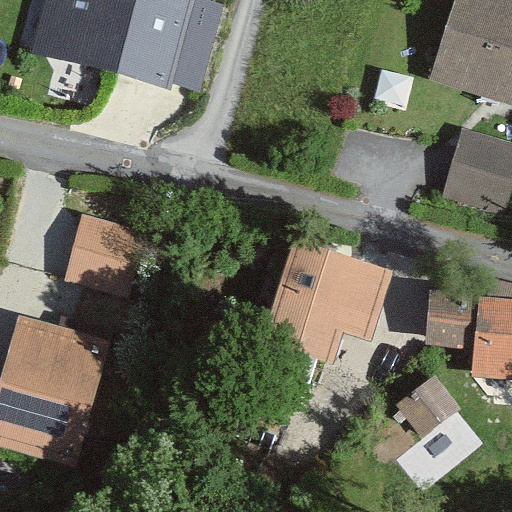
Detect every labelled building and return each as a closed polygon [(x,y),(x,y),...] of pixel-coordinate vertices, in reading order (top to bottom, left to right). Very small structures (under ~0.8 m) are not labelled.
[(192,0),(45,0),(30,59),(168,95),(192,0)] [(511,0),(455,0),(430,91),(511,112),(511,0)] [(511,192),(511,151),(461,139),(445,209),(505,223),(511,192)] [(147,240),(84,226),(69,289),(131,304),(147,240)] [(393,279),(290,250),(261,351),(364,380),(393,279)] [(511,306),(425,300),(421,352),(467,356),(464,389),(511,393),(511,306)] [(107,347),(20,328),(0,417),(0,453),(79,471),(107,347)]
